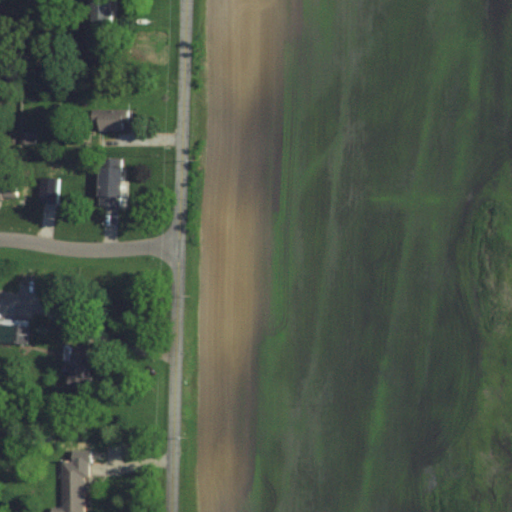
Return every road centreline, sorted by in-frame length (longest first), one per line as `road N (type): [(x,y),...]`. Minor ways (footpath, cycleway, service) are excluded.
road 1 (tertiary): [(188,0),(171,511)]
road 2 (residential): [(0,238),(71,247),(181,244)]
